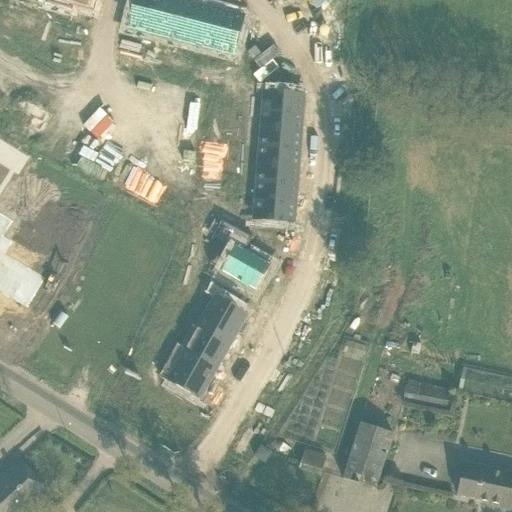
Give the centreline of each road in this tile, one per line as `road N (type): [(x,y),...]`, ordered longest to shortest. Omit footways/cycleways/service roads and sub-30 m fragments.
road 1 (residential): [(188,494),(304,283),(317,236),(323,124),(314,75),(246,0)]
road 2 (tertiary): [(188,494),(0,373)]
